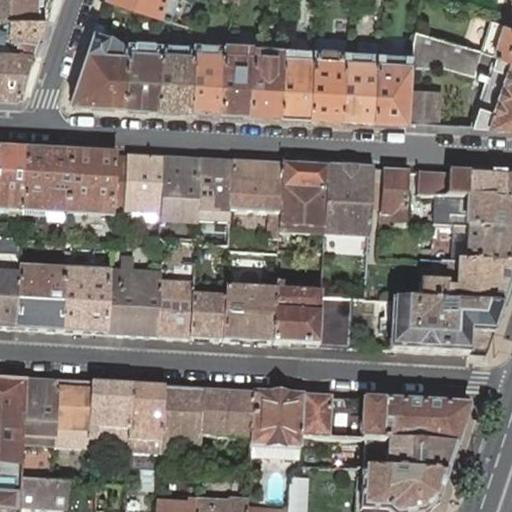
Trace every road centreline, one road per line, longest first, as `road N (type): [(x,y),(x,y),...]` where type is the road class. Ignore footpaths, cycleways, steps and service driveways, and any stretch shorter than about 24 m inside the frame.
road 1 (residential): [(0,351),(480,380),(511,391)]
road 2 (residential): [(511,158),(40,127)]
road 3 (residential): [(40,127),(78,0)]
